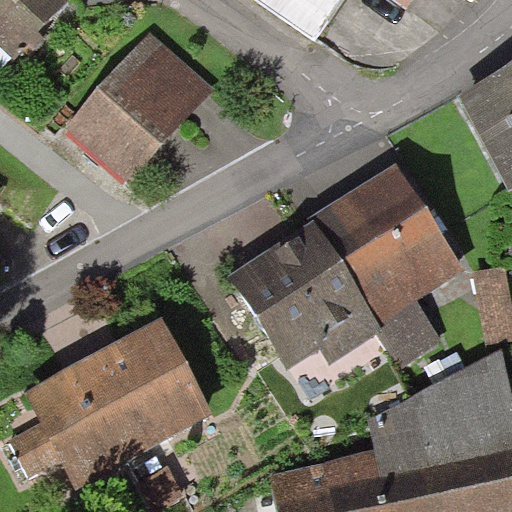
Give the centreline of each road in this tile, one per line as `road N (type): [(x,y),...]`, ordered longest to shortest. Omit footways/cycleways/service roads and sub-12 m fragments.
road 1 (residential): [(348,128),(119,275),(0,328)]
road 2 (residential): [(348,128),(312,89),(186,0)]
road 3 (residential): [(511,28),(348,128)]
